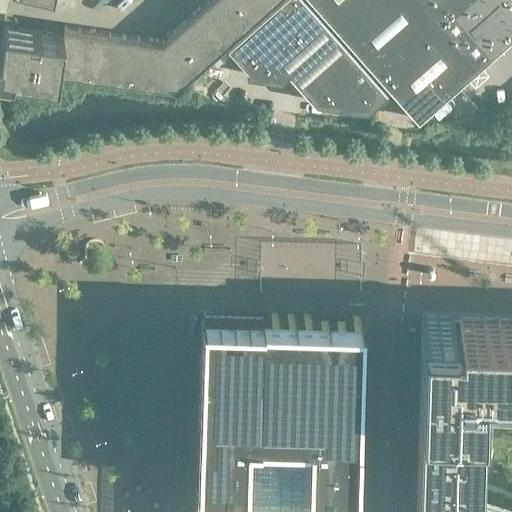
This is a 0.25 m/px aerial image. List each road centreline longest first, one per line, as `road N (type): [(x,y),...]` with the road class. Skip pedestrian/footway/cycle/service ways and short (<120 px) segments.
road 1 (unclassified): [(0,235),(125,197),(175,192),(511,230)]
road 2 (unclassified): [(511,211),(169,171),(0,206)]
road 3 (unclassified): [(73,511),(16,350)]
